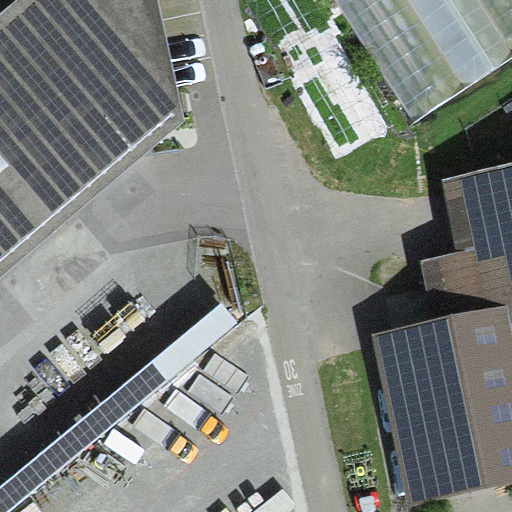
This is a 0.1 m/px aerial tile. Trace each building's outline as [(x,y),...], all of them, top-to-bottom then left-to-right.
[(0,284),(182,127),(152,0),(28,0),(0,24),(0,284)] [(511,0),(342,0),(411,119),(511,61),(511,0)] [(379,338),(411,506),(511,486),(511,173),(446,186),(461,261),(425,268),(437,327),(379,338)] [(254,511),(178,426),(135,464),(82,511),(254,511)] [(0,505),(39,473),(27,459),(0,480),(0,505)]
